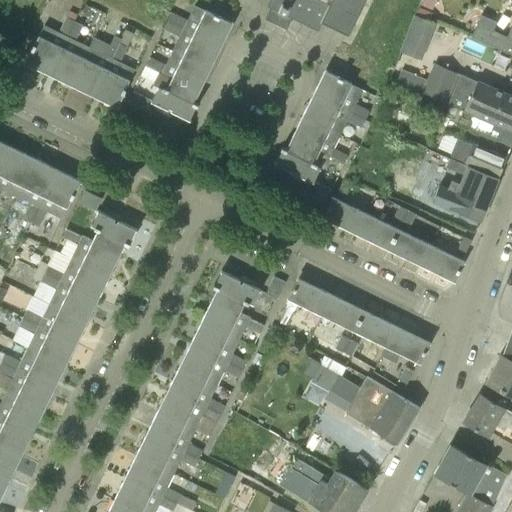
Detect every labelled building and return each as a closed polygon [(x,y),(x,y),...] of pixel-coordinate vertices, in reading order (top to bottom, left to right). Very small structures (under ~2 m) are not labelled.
[(321,24),(348,37),(366,0),(270,0),(267,7),(317,32),(321,24)] [(168,21),(220,46),(231,23),(214,15),(214,14),(194,5),(187,19),(172,12),(168,21)] [(26,62),(50,74),(74,20),(77,14),(70,11),(60,32),(44,25),(26,62)] [(414,57),(427,62),(441,26),(414,14),(396,62),(410,66),(414,57)] [(50,74),(71,84),(89,47),(76,40),(83,25),(74,20),(50,74)] [(209,69),(220,46),(168,21),(164,29),(179,36),(172,51),(209,69)] [(511,54),(511,32),(507,42),(490,34),(486,44),(511,54)] [(71,84),(93,95),(119,42),(111,38),(103,54),(89,47),(71,84)] [(120,99),(125,88),(135,69),(120,62),(128,47),(119,42),(93,95),(116,106),(120,99)] [(158,75),(197,94),(209,69),(172,51),(165,64),(150,56),(146,65),(160,72),(158,75)] [(511,96),(476,81),(477,80),(434,63),(428,78),(402,68),(396,81),(511,129),(511,96)] [(314,94),(365,119),(369,111),(355,104),(363,89),(343,80),(325,71),(314,94)] [(197,106),(198,104),(193,102),(197,94),(158,75),(154,84),(159,87),(151,101),(188,120),(195,106),(197,106)] [(128,103),(145,111),(150,99),(134,91),(128,103)] [(361,127),(365,119),(314,94),(303,116),(340,135),(347,121),(361,127)] [(511,147),(511,144),(511,131),(471,114),(465,128),(496,141),(497,141),(511,147)] [(292,139),(305,146),(318,152),(343,164),(348,155),(334,148),(340,135),(303,116),(292,139)] [(499,175),(506,158),(472,144),(457,138),(450,155),(467,163),(468,162),(499,175)] [(275,164),(292,173),(305,146),(292,139),(287,149),(282,147),(281,150),(282,150),(275,164)] [(0,173),(13,148),(0,141),(0,173)] [(452,208),(480,220),(481,220),(497,178),(467,165),(417,143),(412,154),(446,168),(446,167),(463,174),(459,183),(451,180),(448,187),(439,184),(433,202),(452,208)] [(313,182),(320,167),(317,166),(318,164),(313,162),(318,152),(305,146),(292,173),(309,181),(313,182)] [(0,194),(3,189),(16,196),(35,158),(13,148),(0,173),(0,194)] [(23,218),(32,222),(57,170),(35,158),(16,196),(31,203),(23,218)] [(61,218),(71,199),(80,181),(57,170),(32,222),(40,226),(47,211),(61,218)] [(337,191),(346,195),(352,181),(344,177),(337,191)] [(311,201),(323,206),(331,190),(319,184),(311,201)] [(79,202),(96,210),(102,198),(85,190),(79,202)] [(324,217),(357,233),(366,213),(333,197),(324,217)] [(393,218),(401,222),(408,209),(399,205),(393,218)] [(401,222),(410,226),(416,213),(408,209),(401,222)] [(93,240),(119,254),(125,243),(129,246),(130,243),(129,243),(136,229),(99,210),(92,225),(95,227),(94,228),(98,230),(93,240)] [(357,233),(389,248),(398,228),(366,213),(357,233)] [(109,276),(119,254),(93,240),(82,234),(82,235),(67,228),(62,237),(77,244),(71,257),(109,276)] [(389,248),(421,263),(430,244),(398,228),(389,248)] [(457,249),(465,253),(471,240),(463,236),(457,249)] [(421,263),(454,279),(463,260),(430,244),(421,263)] [(98,299),(109,276),(71,257),(64,271),(49,264),(45,273),(98,299)] [(249,302),(253,304),(260,289),(223,271),(216,284),(215,284),(214,286),(218,289),(213,299),(240,311),(244,302),(248,304),(249,302)] [(87,320),(98,299),(45,273),(41,281),(56,289),(49,302),(87,320)] [(266,293),(277,298),(285,282),(274,276),(266,293)] [(289,298),(321,314),(330,294),(299,278),(289,298)] [(321,314),(354,330),(364,310),(330,294),(321,314)] [(202,322),(239,340),(246,326),(260,333),(264,324),(250,317),(251,317),(240,311),(213,299),(202,322)] [(23,317),(76,343),(87,320),(49,302),(42,316),(27,309),(23,317)] [(279,321),(288,325),(294,312),(286,308),(279,321)] [(354,330),(386,346),(396,326),(364,310),(354,330)] [(65,365),(76,343),(23,317),(19,326),(34,333),(27,346),(65,365)] [(191,343),(243,368),(246,361),(232,354),(239,340),(202,322),(191,343)] [(386,346),(419,362),(428,342),(396,326),(386,346)] [(511,327),(502,354),(511,359),(511,327)] [(335,348),(344,352),(350,338),(341,335),(335,348)] [(344,352),(352,356),(358,342),(350,338),(344,352)] [(238,377),(243,368),(191,343),(180,366),(217,384),(224,371),(238,377)] [(1,361),(54,387),(65,365),(27,346),(20,361),(5,353),(1,361)] [(324,396),(347,406),(358,380),(341,372),(346,362),(324,352),(312,379),(328,386),(324,396)] [(511,359),(502,354),(501,354),(487,381),(511,394),(511,359)] [(43,410),(54,387),(1,361),(1,363),(0,362),(0,371),(13,378),(6,391),(43,410)] [(169,388),(221,413),(225,405),(211,398),(217,384),(180,366),(169,388)] [(399,379),(407,383),(413,370),(405,366),(399,379)] [(345,412),(397,443),(419,407),(366,376),(345,412)] [(216,422),(221,413),(169,388),(158,410),(196,429),(202,416),(216,422)] [(0,416),(32,432),(43,410),(6,391),(0,403),(0,416)] [(464,420),(490,436),(496,426),(504,431),(511,418),(511,411),(480,392),(464,420)] [(147,433),(199,458),(203,450),(189,443),(196,429),(158,410),(147,433)] [(0,442),(22,453),(32,432),(0,416),(0,442)] [(195,467),(199,458),(147,433),(136,455),(174,473),(181,460),(195,467)] [(0,470),(11,476),(22,453),(0,442),(0,470)] [(434,473),(468,492),(492,506),(506,475),(488,466),(488,465),(450,443),(434,473)] [(125,478),(178,502),(181,494),(167,487),(174,473),(136,455),(125,478)] [(352,511),(367,488),(334,468),(326,482),(322,479),(325,475),(296,457),(290,467),(277,459),(268,474),(269,475),(280,482),(279,483),(308,501),(308,500),(327,511),(352,511)] [(0,497),(11,476),(0,470),(0,497)] [(173,511),(178,502),(125,478),(115,499),(140,511),(155,511),(159,504),(173,511)] [(492,506),(468,492),(460,507),(456,511),(489,511),(493,506),(492,506)] [(108,511),(140,511),(115,499),(108,511)] [(421,511),(426,503),(419,499),(412,511),(421,511)] [(274,503),(269,511),(291,511),(292,511),(274,503)]
